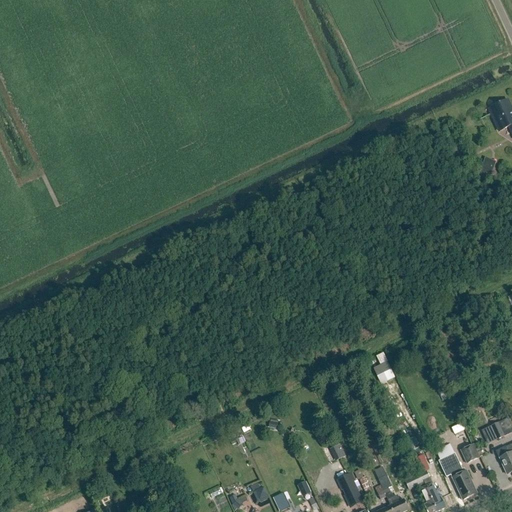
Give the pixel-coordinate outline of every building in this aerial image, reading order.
[(511,109),(508,101),(489,110),(493,119),(499,121),(503,130),(509,128),(511,133),(511,109)] [(455,158),(458,165),(467,162),(464,154),(461,155),(461,153),(456,155),(457,157),(455,158)] [(489,176),(494,164),(486,161),(482,173),(489,176)] [(402,429),(411,424),(402,409),(393,414),(402,429)] [(511,429),(507,418),(499,422),(506,436),(511,433),(511,429)] [(491,425),(498,440),(506,436),(499,422),(491,425)] [(463,424),(452,428),(454,433),(465,429),(463,424)] [(500,459),(507,475),(511,473),(511,445),(506,448),(509,455),(500,459)] [(338,460),(345,457),(339,446),(332,449),(338,460)] [(461,452),(467,464),(480,458),(474,446),(461,452)] [(451,476),(463,501),(477,495),(467,472),(464,473),(455,454),(439,462),(446,478),(451,476)] [(413,460),(420,475),(426,472),(429,470),(422,456),(413,460)] [(391,487),(382,467),(374,471),(383,490),(391,487)] [(430,480),(426,472),(420,475),(418,471),(403,478),(408,490),(430,480)] [(354,472),(338,477),(347,507),(363,502),(354,472)] [(373,496),(365,478),(360,480),(368,499),(373,496)] [(262,481),(251,485),(258,503),(269,498),(262,481)] [(299,493),(308,489),(305,483),(297,487),(299,493)] [(426,488),(437,511),(439,511),(445,509),(441,499),(438,500),(432,485),(426,488)] [(425,506),(427,511),(437,511),(426,488),(420,491),(427,505),(425,506)] [(385,495),(383,491),(377,494),(380,500),(386,498),(385,495)] [(386,498),(391,507),(393,511),(407,511),(410,511),(405,501),(401,503),(397,495),(393,497),(391,492),(390,493),(385,495),(386,498)] [(233,505),(239,510),(243,504),(238,500),(233,505)]
